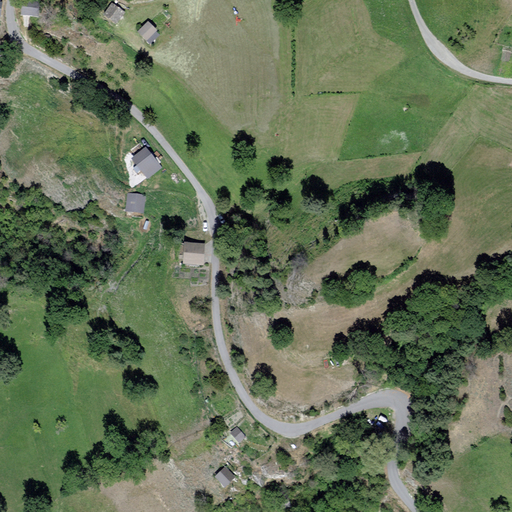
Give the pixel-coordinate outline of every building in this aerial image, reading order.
[(41,2),(25,0),(23,0),(21,15),(39,18),(41,2)] [(124,14),(111,4),(103,15),(116,25),(124,14)] [(149,23),(137,34),(147,44),(158,32),(149,23)] [(161,169),(147,151),(135,161),(149,179),(161,169)] [(146,198),(129,196),(127,212),(144,214),(146,198)] [(207,246),(186,245),(184,265),(205,267),(207,246)] [(247,438),(238,428),(231,434),(240,444),(247,438)] [(237,479),(227,467),(214,477),(224,490),(237,479)]
